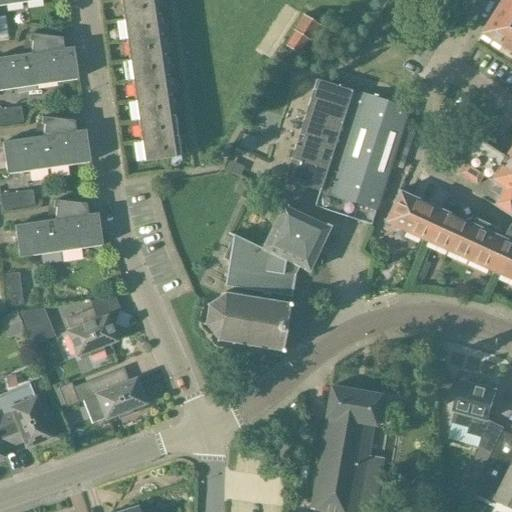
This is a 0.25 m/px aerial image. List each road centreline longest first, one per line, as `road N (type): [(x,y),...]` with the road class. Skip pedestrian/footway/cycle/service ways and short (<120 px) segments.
road 1 (unclassified): [(203,430),(126,245),(85,0)]
road 2 (tertiary): [(511,331),(434,313),(369,323),(337,338),(263,399),(203,430)]
road 3 (tertiary): [(203,430),(0,499)]
